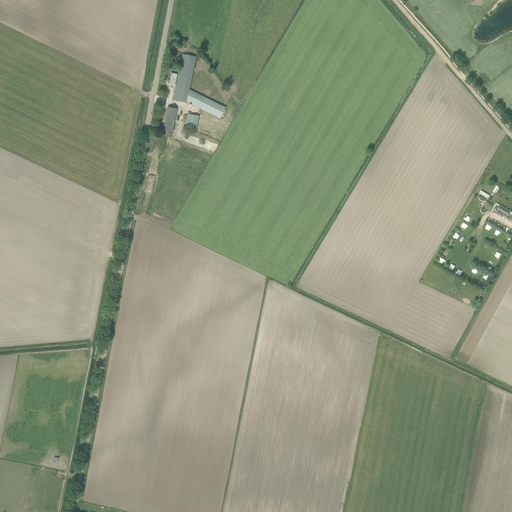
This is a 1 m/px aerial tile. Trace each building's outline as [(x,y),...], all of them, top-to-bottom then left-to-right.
[(189,90),(196,57),(182,54),(173,100),(186,103),(186,102),(219,118),(225,107),(189,90)] [(163,130),(168,131),(172,132),(176,109),(167,107),(163,130)] [(184,129),(196,132),(199,116),(187,114),(184,129)] [(480,192),(478,196),(480,198),(484,200),(486,201),(488,197),(480,192)] [(508,215),(510,211),(498,206),(496,210),(508,215)]
